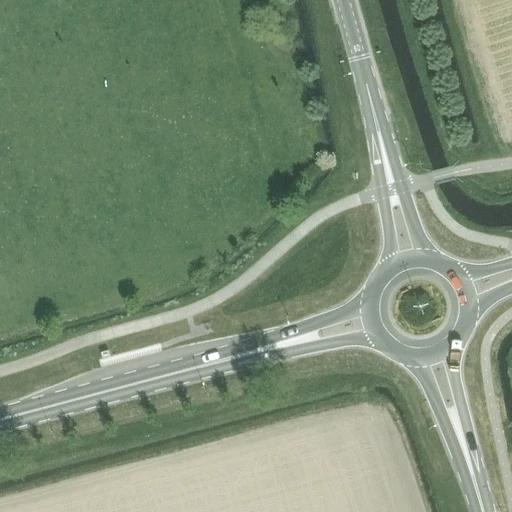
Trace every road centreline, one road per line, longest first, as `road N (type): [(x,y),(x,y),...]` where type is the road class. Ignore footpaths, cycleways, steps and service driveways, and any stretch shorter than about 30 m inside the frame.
road 1 (primary): [(0,420),(233,358)]
road 2 (track): [(459,172),(410,0)]
road 3 (primary): [(372,293),(351,311),(233,358)]
road 4 (primary): [(233,358),(357,339),(384,343)]
road 5 (secondary): [(432,262),(377,131)]
road 6 (secondary): [(377,131),(387,271)]
road 7 (secondary): [(377,131),(342,0)]
road 8 (secondary): [(409,357),(472,477)]
road 9 (secondary): [(472,477),(453,344)]
